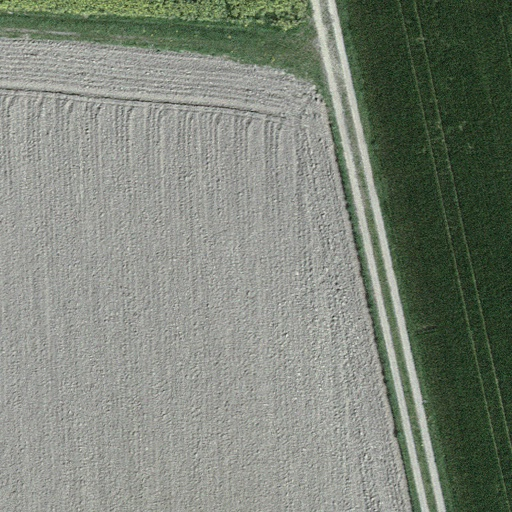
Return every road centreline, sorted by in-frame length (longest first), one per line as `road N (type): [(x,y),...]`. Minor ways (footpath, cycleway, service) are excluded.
road 1 (track): [(332,45),(433,511)]
road 2 (track): [(332,45),(0,16)]
